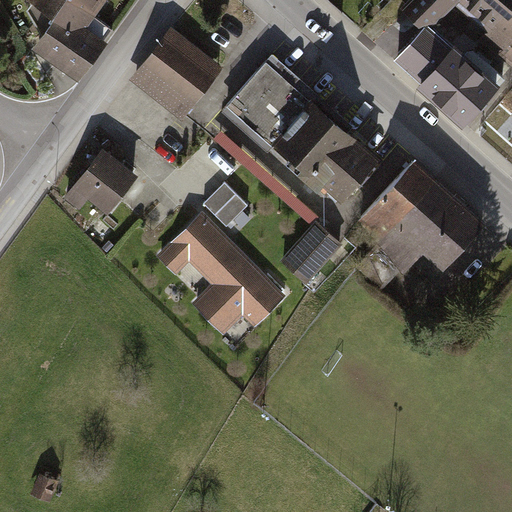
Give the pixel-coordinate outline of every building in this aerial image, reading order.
[(101,0),(23,0),(51,20),(32,47),(75,78),(101,42),(81,28),(101,0)] [(511,41),(511,0),(406,0),(402,6),(410,13),(377,51),(450,113),(511,41)] [(219,68),(167,28),(126,80),(178,120),(219,68)] [(380,150),(269,57),(227,106),(339,199),(380,150)] [(135,174),(98,142),(55,193),(77,212),(86,201),(100,214),(135,174)] [(476,226),(406,162),(354,219),(424,283),(476,226)] [(229,232),(252,209),(228,187),(206,210),(229,232)] [(197,210),(151,256),(170,275),(185,261),(209,284),(190,303),(219,333),(238,315),(250,327),(282,296),(197,210)] [(338,243),(312,220),(276,260),(302,283),(338,243)]
